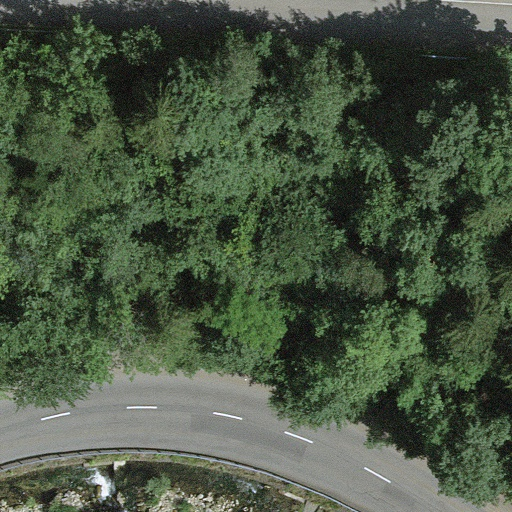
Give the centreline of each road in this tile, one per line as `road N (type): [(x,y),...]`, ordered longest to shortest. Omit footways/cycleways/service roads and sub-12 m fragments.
road 1 (residential): [(511,29),(41,0)]
road 2 (tertiary): [(439,511),(339,453),(234,417),(147,407),(51,416),(0,431)]
